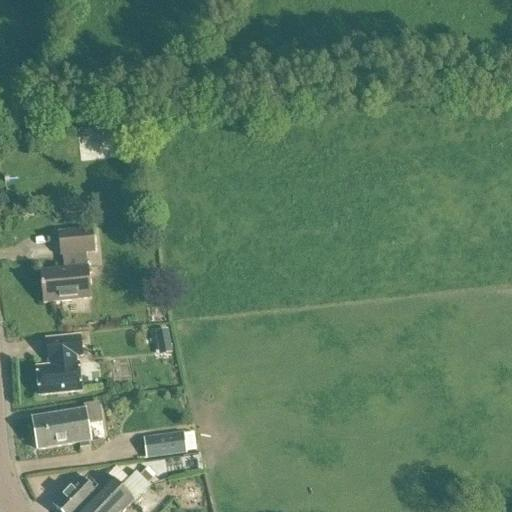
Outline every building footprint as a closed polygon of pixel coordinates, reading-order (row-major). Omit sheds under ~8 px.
[(85,255),(94,254),(92,231),(57,235),(60,258),(68,257),(69,271),(39,274),(43,305),(91,301),(88,269),(86,269),(85,255)] [(168,334),(153,335),(154,348),(169,346),(168,334)] [(39,398),(81,394),(77,359),(81,359),(80,338),(46,342),(48,369),(36,370),(39,398)] [(88,429),(101,427),(98,406),(83,409),(84,413),(33,422),(35,440),(33,443),(34,448),(37,450),(38,453),(90,444),(88,429)] [(183,434),(143,440),(146,462),(186,456),(183,434)] [(83,511),(82,511),(81,511),(125,511),(132,506),(134,504),(150,487),(136,473),(120,490),(119,490),(118,489),(110,497),(103,505),(101,504),(93,511),(90,511),(89,510),(86,511),(83,511)] [(63,497),(52,508),(56,511),(81,511),(82,511),(83,511),(86,511),(89,510),(90,511),(93,511),(101,504),(103,505),(110,497),(118,489),(106,477),(95,489),(92,486),(88,490),(79,481),(63,497)]
